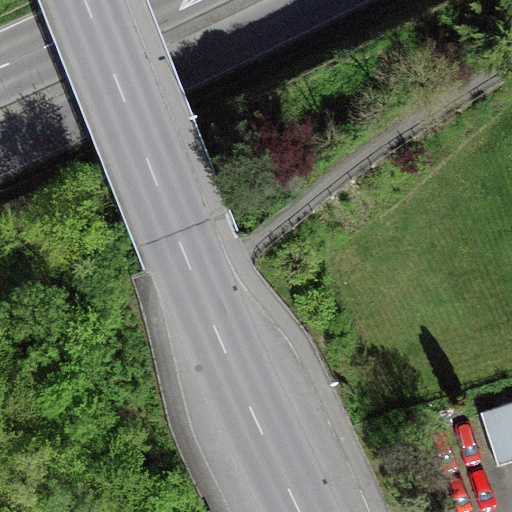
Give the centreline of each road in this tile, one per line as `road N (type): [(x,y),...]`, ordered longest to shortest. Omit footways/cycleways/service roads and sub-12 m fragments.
road 1 (tertiary): [(301,511),(189,264),(93,0)]
road 2 (primary): [(0,142),(231,0)]
